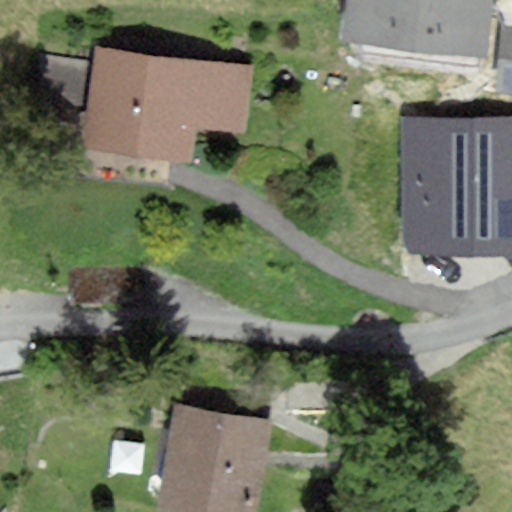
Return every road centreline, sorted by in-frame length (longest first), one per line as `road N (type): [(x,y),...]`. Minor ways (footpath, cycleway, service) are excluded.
road 1 (residential): [(511,310),(455,337),(385,341),(141,323),(0,323)]
road 2 (track): [(503,313),(369,282),(245,207),(193,186)]
